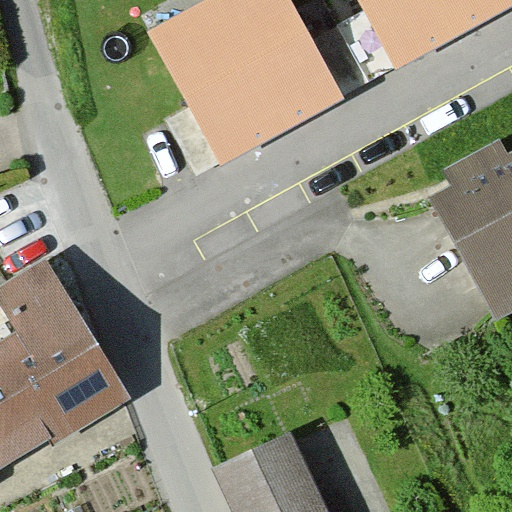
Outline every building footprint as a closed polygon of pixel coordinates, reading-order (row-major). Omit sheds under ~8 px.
[(336,108),(275,0),(244,0),(156,49),(224,170),(336,108)] [(510,12),(503,0),(357,0),(398,74),(510,12)] [(460,178),(435,192),(505,318),(511,314),(511,143),(508,136),(453,166),(460,178)] [(27,325),(0,340),(0,477),(139,397),(56,253),(3,283),(27,325)] [(337,511),(297,427),(213,467),(234,511),(337,511)]
